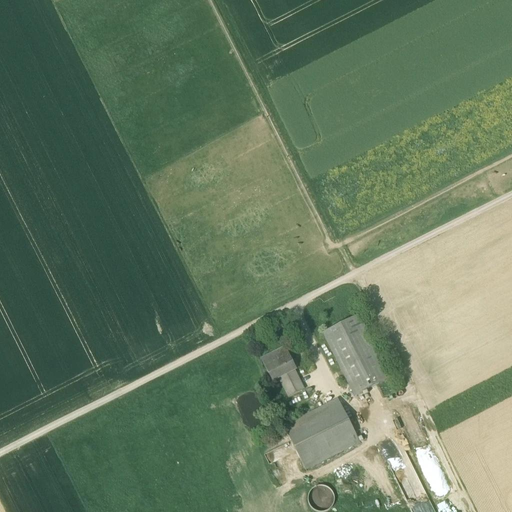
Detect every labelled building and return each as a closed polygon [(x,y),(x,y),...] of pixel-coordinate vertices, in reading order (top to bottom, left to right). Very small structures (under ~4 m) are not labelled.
[(359,316),(322,334),(354,397),(390,379),(359,316)] [(120,341),(137,370),(153,360),(136,331),(120,341)] [(285,349),(261,361),(272,382),(279,379),(294,371),(288,359),(290,358),(285,349)] [(294,371),(279,379),(289,398),(303,391),(294,371)] [(338,401),(284,428),(305,470),(360,443),(338,401)] [(379,491),(391,488),(381,450),(369,453),(379,491)] [(417,472),(399,479),(403,488),(412,484),(413,489),(416,488),(420,497),(426,495),(417,472)] [(331,506),(332,501),(331,496),(328,492),(324,489),(319,488),(314,489),(309,492),(307,496),(306,501),(307,507),(310,511),(311,511),(326,511),(329,511),(331,506)]
